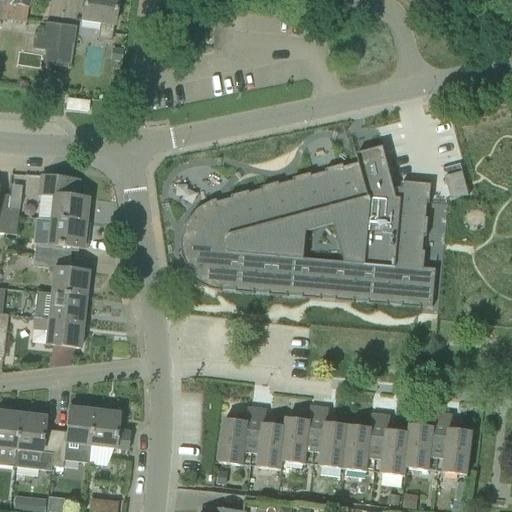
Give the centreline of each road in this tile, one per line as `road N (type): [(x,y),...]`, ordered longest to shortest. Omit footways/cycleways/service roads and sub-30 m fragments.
road 1 (residential): [(412,90),(132,147)]
road 2 (residential): [(158,368),(132,147)]
road 3 (residential): [(0,385),(158,368)]
road 4 (residential): [(316,0),(394,17),(406,36),(412,90)]
road 5 (residential): [(153,511),(162,428),(158,368)]
road 6 (residential): [(132,147),(0,142)]
